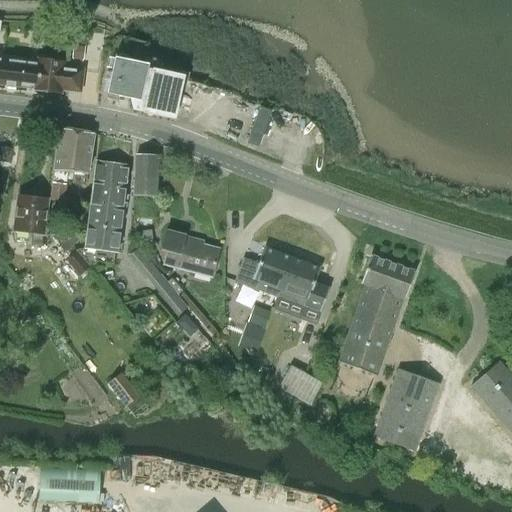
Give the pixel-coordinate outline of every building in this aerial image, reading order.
[(84,52),(96,54),(98,33),(86,31),(84,49),(84,52)] [(114,57),(106,92),(106,94),(129,99),(132,110),(141,112),(152,60),(145,58),(143,64),(114,57)] [(54,93),(60,93),(60,88),(79,91),(82,70),(61,67),(61,63),(39,60),(38,64),(0,59),(0,83),(4,84),(4,87),(14,88),(15,85),(35,87),(35,89),(54,91),(54,93)] [(152,60),(141,112),(173,119),(182,77),(157,72),(160,61),(152,60)] [(270,111),(260,107),(247,144),(257,148),(270,111)] [(59,128),(52,171),(48,199),(63,201),(68,172),(87,174),(93,133),(59,128)] [(0,161),(9,163),(10,148),(0,146),(0,161)] [(135,155),(132,195),(155,197),(157,156),(135,155)] [(95,161),(93,182),(125,187),(128,165),(95,161)] [(93,182),(90,204),(122,208),(125,187),(93,182)] [(18,196),(13,230),(31,232),(30,241),(40,242),(41,233),(42,233),(46,200),(33,198),(33,195),(23,194),(23,197),(18,196)] [(90,204),(87,225),(119,230),(122,208),(90,204)] [(119,230),(87,225),(84,247),(116,251),(119,230)] [(138,231),(140,247),(152,245),(150,229),(138,231)] [(211,277),(219,248),(196,242),(197,238),(184,235),(185,234),(166,229),(161,248),(167,250),(163,264),(211,277)] [(243,259),(235,282),(280,299),(293,258),(263,247),(257,264),(243,259)] [(130,256),(139,268),(149,261),(139,249),(130,256)] [(76,253),(67,261),(78,275),(88,267),(76,253)] [(364,285),(356,310),(393,323),(402,299),(404,299),(414,271),(370,256),(360,283),(364,285)] [(293,258),(280,299),(319,313),(328,291),(313,285),(319,268),(293,258)] [(149,261),(139,268),(149,280),(158,273),(149,261)] [(158,273),(149,280),(159,292),(168,285),(158,273)] [(168,285),(159,292),(168,304),(178,296),(168,285)] [(393,323),(356,310),(337,362),(375,375),(393,323)] [(511,434),(511,433),(511,379),(497,362),(470,386),(511,434)] [(278,388),(309,404),(321,384),(290,367),(278,388)] [(437,384),(397,369),(373,437),(412,451),(425,417),(426,418),(433,396),(437,384)] [(121,373),(107,383),(125,407),(139,396),(121,373)] [(40,469),(39,500),(98,502),(99,471),(40,469)]
